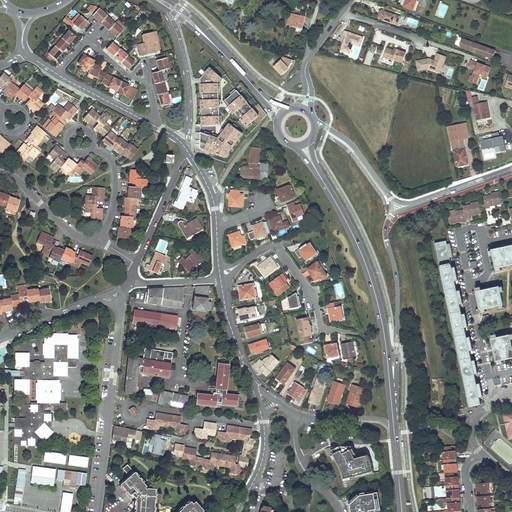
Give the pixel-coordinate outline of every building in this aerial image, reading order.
[(405,0),(403,6),(413,10),(416,0),(405,0)] [(101,23),(102,22),(107,17),(107,16),(98,8),(98,9),(95,6),(91,6),(87,10),(90,12),(93,15),(96,18),(96,19),(97,20),(101,23)] [(381,10),(379,11),(380,13),(379,16),(377,16),(378,18),(392,23),(392,22),(395,23),(398,21),(400,17),(394,15),(396,11),(384,6),(382,10),(381,10)] [(302,28),(303,23),(305,17),(290,13),(287,25),(302,28)] [(72,22),(74,24),(81,16),(78,14),(71,21),(72,22)] [(80,31),(81,30),(83,28),(82,28),(83,26),(84,27),(88,22),(81,16),(74,24),(73,25),(80,31)] [(71,21),(69,19),(66,17),(62,21),(68,26),(72,22),(71,21)] [(109,30),(114,24),(107,17),(102,22),(105,25),(104,26),(109,30)] [(405,25),(418,26),(419,19),(405,18),(405,25)] [(114,24),(122,31),(125,28),(117,21),(114,24)] [(122,31),(114,24),(109,30),(111,32),(112,32),(113,33),(112,33),(114,35),(117,37),(122,31)] [(59,37),(62,39),(68,45),(70,42),(69,41),(71,40),(72,41),(75,36),(69,31),(64,36),(61,34),(59,37)] [(343,40),(340,51),(345,52),(346,49),(350,50),(352,44),(359,46),(362,37),(344,31),(342,36),(344,37),(346,37),(345,41),(343,40)] [(137,46),(138,50),(139,55),(155,51),(152,42),(158,41),(156,32),(144,35),(146,44),(144,44),(137,46)] [(62,39),(59,37),(52,44),(55,46),(62,39)] [(55,46),(62,52),(64,50),(63,49),(64,48),(65,49),(68,45),(62,39),(55,46)] [(468,42),(462,40),(460,46),(467,48),(466,49),(475,53),(478,44),(469,41),(468,42)] [(112,43),(107,49),(110,52),(109,52),(109,53),(113,56),(114,55),(119,50),(112,43)] [(485,47),(478,44),(475,53),(482,55),(485,47)] [(58,57),(62,52),(55,46),(48,54),(46,53),(44,55),(50,61),(52,58),(54,59),(55,57),(57,56),(58,57)] [(485,47),(482,55),(490,58),(493,50),(485,47)] [(386,48),(383,57),(392,60),(393,59),(402,63),(405,53),(396,49),(395,51),(393,50),(386,48)] [(119,50),(114,55),(117,58),(117,59),(121,63),(122,62),(127,56),(119,49),(119,50)] [(426,60),(415,63),(418,72),(428,69),(435,72),(436,68),(441,70),(445,57),(436,54),(433,61),(430,60),(430,62),(427,62),(426,60)] [(273,66),(281,75),(293,64),(285,55),(273,66)] [(88,72),(92,64),(94,61),(89,59),(88,61),(86,60),(87,58),(83,56),(81,59),(78,64),(81,66),(81,67),(80,68),(88,72)] [(127,56),(122,62),(125,65),(124,66),(127,68),(128,69),(134,63),(127,56)] [(158,66),(160,71),(161,70),(168,68),(167,62),(165,58),(158,60),(159,65),(158,65),(158,66)] [(470,75),(468,81),(473,83),(474,80),(479,78),(479,77),(480,74),(487,77),(491,68),(471,61),(468,67),(474,69),(475,70),(474,72),(473,72),(472,76),(470,75)] [(92,64),(88,72),(98,78),(102,80),(105,74),(101,72),(98,71),(100,68),(92,64)] [(201,126),(219,126),(218,82),(222,79),(211,68),(200,79),(201,126)] [(448,78),(452,70),(446,68),(443,76),(448,78)] [(0,75),(0,85),(1,87),(3,90),(11,82),(14,78),(15,78),(7,70),(4,73),(3,73),(1,76),(0,75)] [(156,84),(164,82),(161,70),(160,71),(153,73),(154,77),(154,78),(153,78),(154,81),(155,84),(156,84)] [(116,91),(121,82),(106,74),(105,74),(102,80),(101,83),(116,91)] [(15,93),(19,90),(13,85),(13,84),(11,82),(3,90),(3,91),(5,93),(11,98),(14,94),(15,93)] [(29,89),(32,92),(34,90),(25,82),(23,85),(28,90),(29,89)] [(137,91),(121,82),(116,91),(133,100),(137,91)] [(166,92),(164,82),(156,84),(157,88),(156,89),(157,90),(158,95),(159,94),(166,92)] [(29,95),(32,92),(29,89),(28,90),(23,85),(20,89),(19,90),(15,93),(21,98),(20,99),(23,101),(27,97),(29,95)] [(34,90),(32,92),(29,95),(31,97),(30,99),(26,103),(37,112),(43,105),(37,99),(38,98),(42,94),(35,88),(34,90)] [(169,104),(166,92),(159,94),(160,99),(159,100),(160,103),(161,106),(169,104)] [(245,128),(258,118),(236,92),(224,102),(228,107),(234,114),(245,128)] [(489,111),(487,102),(479,103),(477,96),(472,97),(477,120),(486,118),(485,112),(489,111)] [(37,112),(26,103),(25,104),(36,113),(37,112)] [(53,110),(52,111),(61,118),(63,116),(67,119),(68,120),(77,109),(69,103),(64,109),(63,108),(58,104),(58,105),(53,110)] [(87,113),(91,109),(97,114),(98,113),(99,112),(99,111),(91,105),(86,112),(87,113)] [(69,121),(78,110),(77,109),(68,120),(69,121)] [(92,126),(96,121),(100,116),(97,114),(91,109),(87,113),(84,118),(90,123),(89,123),(92,126)] [(51,122),(45,129),(54,136),(60,129),(66,122),(65,121),(61,118),(52,111),(50,113),(54,116),(56,118),(52,122),(51,122)] [(109,131),(111,129),(105,124),(106,122),(110,118),(111,117),(107,112),(105,114),(103,112),(100,116),(96,121),(98,123),(94,128),(105,136),(109,131)] [(52,122),(56,118),(54,116),(50,121),(49,120),(43,127),(45,129),(51,122),(52,122)] [(466,124),(460,125),(461,133),(468,132),(466,124)] [(460,125),(449,128),(451,142),(463,139),(469,138),(468,132),(461,133),(460,125)] [(43,137),(46,134),(38,126),(31,133),(26,140),(29,142),(32,145),(34,147),(42,137),(43,137)] [(105,136),(94,128),(94,129),(104,137),(105,136)] [(118,133),(113,128),(111,129),(109,131),(115,136),(116,136),(118,133)] [(199,149),(223,158),(243,135),(228,129),(217,140),(200,133),(199,149)] [(115,136),(109,131),(105,136),(104,137),(102,140),(108,145),(110,148),(111,147),(119,138),(116,136),(115,136)] [(500,151),(506,150),(503,136),(500,136),(499,132),(491,134),(492,138),(481,140),(483,149),(499,146),(500,151)] [(11,144),(0,135),(0,136),(10,145),(11,144)] [(0,149),(3,152),(10,145),(0,136),(0,149)] [(37,146),(44,138),(43,137),(42,137),(34,147),(40,152),(42,150),(37,146)] [(121,152),(127,145),(121,140),(122,140),(119,137),(119,138),(111,147),(114,149),(120,153),(121,152)] [(457,150),(465,149),(463,139),(451,142),(453,148),(457,148),(457,150)] [(16,154),(25,144),(24,143),(14,153),(16,154)] [(130,159),(137,151),(131,146),(132,145),(129,143),(128,144),(127,145),(121,152),(124,155),(124,154),(130,159)] [(40,152),(34,147),(32,145),(29,148),(26,145),(25,144),(16,154),(19,157),(23,160),(28,154),(30,155),(34,159),(40,152)] [(67,154),(57,145),(56,146),(66,155),(67,154)] [(66,155),(56,146),(49,153),(56,159),(55,160),(51,164),(58,170),(60,167),(64,163),(61,161),(62,159),(66,155)] [(258,163),(259,154),(259,148),(251,147),(249,168),(242,168),(241,177),(267,179),(269,164),(258,163)] [(461,165),(468,164),(465,149),(457,150),(457,148),(453,148),(456,167),(462,166),(461,165)] [(98,167),(99,166),(88,156),(87,158),(98,167)] [(65,161),(64,163),(60,167),(63,169),(69,174),(72,170),(76,165),(70,161),(71,160),(68,158),(65,161)] [(92,174),(95,171),(98,167),(87,158),(84,162),(82,163),(80,161),(77,164),(76,165),(72,170),(75,172),(79,176),(84,170),(85,169),(92,174)] [(141,170),(131,169),(130,183),(136,184),(136,187),(141,188),(147,188),(148,179),(142,179),(140,178),(141,170)] [(181,209),(184,202),(187,195),(189,195),(193,197),(196,190),(188,187),(189,185),(190,182),(192,179),(186,176),(180,189),(182,190),(181,191),(176,202),(175,201),(173,205),(181,209)] [(282,197),(280,198),(282,202),(294,197),(289,185),(277,190),(280,195),(281,195),(282,197)] [(102,202),(103,195),(103,187),(94,187),(93,195),(92,195),(86,195),(85,204),(94,205),(95,201),(97,201),(102,202)] [(137,198),(139,198),(140,191),(141,191),(141,188),(136,187),(128,187),(128,190),(129,190),(128,198),(137,198)] [(231,190),(231,191),(230,193),(229,206),(242,207),(243,198),(242,198),(242,194),(240,194),(240,190),(231,190)] [(494,206),(502,204),(499,191),(491,193),(491,195),(483,196),(486,209),(490,208),(489,207),(489,205),(493,204),(494,206)] [(2,206),(6,207),(9,197),(9,196),(9,195),(6,194),(0,192),(0,204),(3,205),(2,206)] [(16,211),(20,199),(16,198),(16,199),(9,197),(6,207),(6,208),(12,210),(16,211)] [(134,216),(135,216),(136,208),(137,198),(128,198),(127,197),(125,197),(124,207),(124,215),(134,216)] [(301,203),(296,205),(295,201),(287,204),(294,223),(303,220),(301,216),(305,215),(301,203)] [(471,203),(471,205),(463,207),(464,210),(466,219),(470,218),(469,216),(469,215),(473,214),(474,215),(481,214),(479,202),(471,203)] [(96,205),(94,205),(85,204),(84,212),(90,213),(92,213),(91,219),(101,220),(102,208),(96,208),(96,205)] [(467,222),(466,219),(464,210),(455,212),(455,210),(448,212),(450,224),(457,223),(458,222),(457,221),(462,220),(462,221),(463,223),(467,222)] [(133,220),(134,216),(124,215),(121,215),(121,219),(121,227),(131,228),(132,228),(133,220)] [(289,226),(287,221),(282,223),(279,216),(269,220),(270,220),(266,222),(270,232),(274,231),(274,232),(289,226)] [(178,222),(178,223),(177,224),(185,237),(202,228),(197,218),(185,225),(182,221),(181,220),(178,222)] [(267,234),(270,232),(266,222),(263,223),(262,222),(251,226),(253,231),(248,233),(251,240),(267,234)] [(130,235),(130,231),(131,228),(121,227),(119,227),(118,227),(118,230),(119,230),(118,238),(129,239),(130,235)] [(186,239),(203,229),(202,228),(185,237),(186,239)] [(233,247),(243,243),(243,244),(247,243),(244,236),(241,237),(239,231),(235,233),(235,234),(233,235),(232,234),(229,235),(233,247)] [(41,254),(49,257),(54,247),(51,245),(51,244),(53,239),(54,238),(40,233),(37,242),(41,243),(44,245),(44,246),(41,254)] [(481,404),(478,390),(474,391),(473,388),(478,388),(473,367),(469,368),(468,365),(473,364),(468,343),(464,344),(463,342),(468,341),(465,327),(460,328),(460,325),(464,324),(461,310),(458,297),(454,298),(454,296),(458,295),(453,274),(449,275),(449,272),(453,271),(450,257),(446,258),(445,256),(449,255),(446,241),(435,243),(438,257),(439,257),(439,259),(438,260),(441,274),(442,273),(443,276),(442,276),(447,297),(448,299),(447,299),(453,327),(454,327),(454,329),(453,329),(456,343),(457,343),(458,346),(457,346),(461,367),(462,367),(463,369),(462,369),(466,390),(467,390),(468,393),(467,393),(470,406),(481,404)] [(307,245),(306,244),(295,252),(299,258),(303,256),(306,261),(315,254),(312,250),(314,248),(310,243),(307,245)] [(495,268),(504,266),(504,265),(509,264),(510,265),(511,264),(511,244),(505,246),(506,247),(500,249),(500,247),(491,249),(495,268)] [(61,258),(64,251),(57,248),(54,246),(54,247),(49,257),(52,259),(53,258),(59,261),(60,260),(61,258)] [(64,250),(64,251),(61,258),(68,261),(67,262),(71,263),(74,255),(76,252),(72,251),(65,248),(64,250)] [(183,258),(180,260),(178,262),(187,272),(201,258),(192,249),(189,252),(192,254),(186,260),(183,258)] [(77,256),(74,255),(71,263),(70,265),(78,269),(80,263),(81,262),(89,265),(93,256),(80,251),(77,256)] [(147,265),(146,266),(145,268),(157,273),(164,256),(156,252),(150,266),(147,265)] [(158,274),(166,257),(164,256),(157,273),(158,274)] [(266,260),(267,261),(258,267),(265,277),(278,267),(270,257),(266,260)] [(188,273),(202,259),(201,258),(187,272),(188,273)] [(307,269),(315,281),(320,277),(322,279),(327,276),(317,261),(307,269)] [(285,284),(284,282),(285,281),(287,280),(283,274),(272,281),(273,282),(270,284),(275,291),(276,291),(279,289),(281,293),(289,287),(286,283),(285,284)] [(240,286),(241,290),(242,294),(240,294),(241,300),(256,297),(253,284),(240,286)] [(10,297),(11,299),(12,306),(20,305),(21,306),(21,308),(26,307),(25,300),(28,299),(27,291),(27,289),(26,286),(18,288),(18,293),(19,295),(10,296),(10,297)] [(211,310),(211,306),(212,302),(207,301),(210,286),(196,287),(192,310),(206,312),(206,310),(211,310)] [(499,286),(490,287),(491,289),(485,290),(485,289),(476,291),(480,310),(489,308),(489,307),(494,306),(495,307),(503,305),(499,286)] [(164,307),(164,306),(164,305),(182,308),(185,287),(147,289),(145,302),(162,305),(161,307),(164,307)] [(38,288),(34,289),(34,290),(27,291),(28,299),(29,302),(36,300),(36,301),(39,300),(38,290),(38,288)] [(40,302),(44,302),(44,301),(51,300),(49,289),(42,290),(42,289),(38,290),(39,300),(40,302)] [(297,293),(296,293),(288,298),(290,309),(300,307),(297,293)] [(12,306),(11,299),(3,300),(3,299),(0,299),(0,303),(1,312),(5,311),(12,309),(12,307),(12,306)] [(339,319),(343,319),(341,306),(343,306),(342,301),(327,304),(328,309),(327,309),(328,313),(329,313),(331,321),(339,319)] [(250,318),(249,317),(251,316),(251,318),(257,316),(255,306),(247,308),(238,310),(241,320),(250,318)] [(178,316),(156,313),(134,309),(132,323),(176,330),(178,316)] [(312,329),(311,325),(310,325),(308,317),(297,319),(299,332),(311,329),(312,329)] [(264,323),(260,324),(252,326),(252,325),(244,328),(248,338),(265,332),(263,326),(264,325),(264,323)] [(311,329),(299,332),(301,341),(310,339),(309,335),(312,335),(311,329)] [(25,446),(27,446),(27,448),(34,448),(35,446),(37,446),(37,439),(41,439),(43,440),(44,439),(44,432),(50,433),(52,431),(51,430),(51,421),(53,421),(53,414),(51,414),(51,412),(44,412),(44,410),(44,409),(44,408),(45,408),(46,407),(49,408),(49,406),(54,405),(54,412),(66,412),(66,403),(59,403),(59,400),(59,395),(59,396),(60,394),(60,391),(59,390),(59,384),(59,376),(53,376),(53,362),(67,362),(67,367),(77,367),(77,358),(78,357),(78,354),(77,353),(77,339),(77,335),(68,335),(67,335),(67,334),(64,334),(63,335),(48,335),(44,335),(44,344),(43,345),(43,347),(44,348),(44,354),(44,362),(40,362),(39,360),(34,360),(33,362),(29,362),(29,353),(15,353),(15,367),(22,367),(22,370),(20,370),(20,376),(22,376),(22,379),(22,382),(17,383),(15,388),(18,392),(24,393),(26,393),(26,392),(28,392),(28,394),(29,395),(29,379),(31,379),(31,380),(37,380),(37,383),(37,390),(36,391),(36,394),(37,395),(37,400),(37,403),(30,402),(30,405),(28,405),(26,405),(21,405),(21,414),(25,414),(25,418),(17,418),(17,427),(14,427),(14,430),(12,429),(12,436),(14,436),(14,446),(21,446),(21,441),(25,441),(25,446)] [(510,334),(490,338),(492,347),(493,347),(495,352),(494,353),(496,361),(511,357),(511,349),(511,343),(510,334)] [(310,339),(301,341),(302,344),(314,342),(312,335),(309,335),(310,339)] [(266,340),(249,345),(251,352),(255,351),(256,353),(261,352),(260,351),(263,350),(269,348),(272,347),(270,342),(267,343),(266,340)] [(345,358),(355,356),(352,342),(342,344),(345,358)] [(330,347),(330,345),(324,346),(327,357),(332,355),(332,357),(340,355),(337,343),(332,344),(333,346),(330,347)] [(172,360),(173,353),(145,348),(143,359),(139,358),(139,357),(131,356),(132,353),(128,353),(128,356),(124,393),(135,394),(138,367),(143,368),(142,376),(148,377),(148,375),(169,378),(171,362),(172,360)] [(279,362),(272,355),(270,358),(269,357),(262,360),(262,361),(258,365),(261,368),(263,366),(266,368),(262,372),(267,376),(279,362)] [(53,376),(59,376),(67,376),(67,367),(67,362),(53,362),(53,376)] [(193,393),(193,400),(196,401),(195,404),(216,407),(216,405),(219,405),(221,404),(237,406),(237,408),(242,409),(243,402),(237,402),(238,395),(226,394),(229,364),(218,363),(214,392),(212,392),(212,395),(193,393)] [(276,378),(280,381),(284,384),(295,369),(287,363),(276,378)] [(8,433),(8,427),(14,427),(14,423),(8,423),(8,377),(10,377),(10,376),(20,376),(20,370),(10,370),(4,370),(4,377),(5,377),(5,385),(1,385),(1,389),(5,389),(4,433),(8,433)] [(314,390),(313,390),(309,402),(318,405),(326,381),(319,378),(317,383),(316,383),(314,390)] [(15,394),(26,395),(26,393),(24,393),(18,392),(15,388),(17,383),(22,382),(22,379),(15,379),(15,383),(15,391),(15,394)] [(288,394),(293,397),(294,396),(297,398),(296,400),(299,402),(301,397),(299,395),(304,387),(295,382),(288,394)] [(339,404),(345,385),(334,382),(328,400),(339,404)] [(190,387),(175,385),(173,393),(188,395),(190,387)] [(347,403),(356,406),(358,400),(360,401),(364,389),(353,385),(347,403)] [(170,406),(170,405),(186,408),(188,395),(173,393),(160,390),(157,404),(170,406)] [(511,412),(502,413),(508,440),(511,439),(511,412)] [(156,425),(159,425),(166,426),(168,417),(164,416),(164,414),(156,413),(155,419),(157,419),(157,420),(156,425)] [(172,418),(168,417),(166,426),(174,428),(177,428),(178,424),(178,422),(180,422),(181,417),(173,416),(172,418)] [(158,430),(159,425),(156,425),(157,420),(155,420),(148,419),(147,425),(149,425),(148,426),(151,429),(152,429),(158,430)] [(205,428),(205,429),(204,433),(207,434),(215,435),(216,426),(212,425),(212,423),(204,422),(203,427),(205,428)] [(177,428),(174,428),(174,433),(181,434),(184,432),(184,431),(186,431),(187,425),(180,424),(178,424),(177,428)] [(128,439),(129,437),(129,436),(129,435),(127,435),(129,429),(114,425),(112,440),(126,443),(127,438),(128,439)] [(227,437),(229,437),(238,439),(239,430),(235,429),(235,427),(227,426),(226,431),(228,431),(228,433),(227,437)] [(203,429),(196,428),(195,433),(197,434),(196,435),(198,438),(206,439),(207,434),(204,433),(205,429),(203,429)] [(244,430),(239,430),(238,439),(244,440),(248,440),(249,438),(249,435),(251,435),(252,429),(247,429),(244,428),(244,430)] [(140,439),(142,431),(129,429),(127,435),(129,435),(129,436),(140,439)] [(229,443),(229,437),(227,437),(228,433),(226,432),(218,431),(218,437),(219,438),(219,439),(222,442),(229,443)] [(160,439),(161,435),(160,435),(152,434),(150,445),(154,446),(152,453),(163,455),(166,444),(164,443),(165,440),(160,439)] [(254,439),(249,438),(248,440),(244,440),(242,449),(246,450),(248,450),(249,448),(253,446),(254,439)] [(182,458),(184,449),(180,448),(180,447),(180,445),(179,445),(175,444),(173,451),(175,454),(177,454),(176,456),(182,458)] [(333,460),(336,459),(344,481),(373,473),(370,458),(368,455),(357,457),(352,447),(351,446),(340,446),(326,449),(328,456),(331,455),(333,460)] [(443,447),(444,460),(452,459),(456,459),(456,454),(456,450),(451,451),(451,446),(443,447)] [(188,450),(184,449),(182,458),(182,459),(190,460),(192,461),(193,456),(193,455),(195,455),(196,450),(188,448),(188,450)] [(64,463),(65,454),(45,452),(44,461),(64,463)] [(212,458),(212,460),(211,464),(214,465),(221,466),(223,457),(219,456),(219,454),(211,453),(210,458),(212,458)] [(87,467),(88,457),(69,455),(68,465),(87,467)] [(228,457),(223,457),(221,466),(229,467),(232,468),(233,463),(233,462),(235,462),(236,457),(228,455),(228,457)] [(239,456),(238,464),(242,465),(242,467),(247,468),(248,461),(246,457),(245,457),(245,456),(241,455),(239,455),(239,456)] [(202,464),(202,458),(203,458),(195,456),(193,456),(192,461),(190,460),(189,465),(196,466),(199,464),(200,463),(202,464)] [(207,459),(202,458),(202,464),(201,464),(203,464),(203,465),(205,469),(213,470),(214,465),(211,464),(212,460),(210,459),(207,459)] [(444,460),(445,473),(453,472),(457,472),(457,467),(457,463),(452,463),(452,459),(444,460)] [(235,464),(233,463),(232,468),(229,467),(229,473),(236,474),(239,472),(239,471),(241,471),(242,467),(242,465),(238,464),(236,464),(235,464)] [(200,511),(202,510),(195,501),(192,503),(190,501),(187,504),(184,504),(184,506),(182,506),(182,508),(179,511),(177,511),(153,511),(153,509),(155,508),(153,506),(151,506),(151,503),(154,503),(154,498),(155,497),(154,496),(154,492),(140,491),(137,488),(143,483),(135,474),(135,472),(133,472),(127,465),(122,468),(125,472),(128,476),(120,483),(120,486),(122,486),(130,495),(131,494),(136,499),(134,500),(136,502),(135,510),(133,511),(134,511),(200,511)] [(55,469),(32,466),(31,476),(54,479),(55,469)] [(19,469),(14,499),(21,501),(26,470),(19,469)] [(77,472),(64,471),(63,480),(62,489),(75,490),(76,484),(77,472)] [(87,474),(77,472),(76,484),(85,485),(87,474)] [(445,473),(446,486),(454,485),(459,485),(458,480),(458,476),(453,476),(453,472),(445,473)] [(54,479),(31,476),(30,483),(53,486),(54,479)] [(481,492),(481,496),(489,495),(488,482),(476,483),(477,492),(481,492)] [(144,487),(145,486),(143,483),(137,488),(140,491),(154,492),(155,488),(146,488),(145,489),(144,487)] [(447,497),(447,499),(455,498),(460,498),(459,492),(459,489),(455,490),(454,485),(446,486),(446,490),(447,497)] [(426,498),(435,497),(434,486),(425,487),(426,498)] [(356,493),(349,504),(350,511),(368,511),(375,511),(374,506),(379,506),(376,490),(372,490),(356,493)] [(63,492),(59,511),(68,511),(72,493),(63,492)] [(482,504),(483,509),(491,508),(489,495),(481,496),(477,496),(478,502),(478,505),(482,504)] [(447,499),(448,511),(461,511),(461,506),(460,502),(456,502),(455,498),(447,499)] [(275,501),(264,499),(263,506),(272,508),(274,508),(275,501)]
